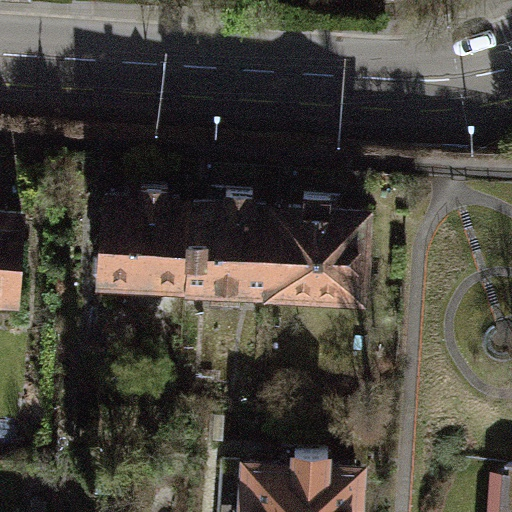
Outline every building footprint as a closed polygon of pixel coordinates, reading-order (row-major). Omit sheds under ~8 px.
[(140,192),(101,191),(98,273),(186,277),(190,196),(164,195),(165,180),(141,179),(140,192)] [(226,197),(190,196),(186,277),(211,278),(211,297),(238,298),(238,283),(272,284),(275,201),(253,201),(253,187),(227,186),(226,197)] [(304,202),(275,201),(272,284),(360,287),(360,279),(369,279),(370,264),(363,264),(365,207),(331,205),(332,191),(305,190),(304,202)] [(0,291),(17,292),(22,210),(0,208),(0,291)] [(313,455),(239,451),(235,511),(369,511),(373,460),(347,458),(348,440),(314,438),(313,455)] [(511,511),(511,456),(506,456),(502,511),(511,511)]
